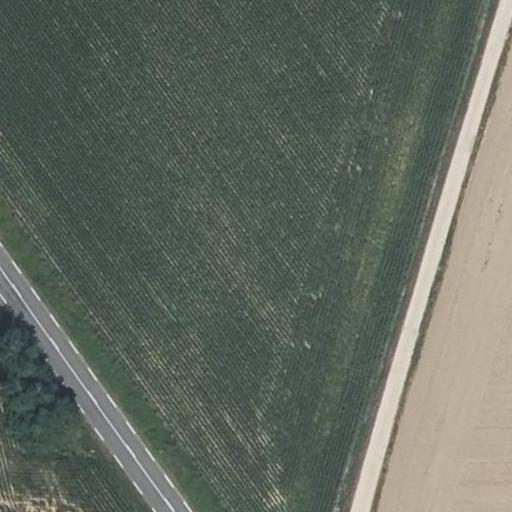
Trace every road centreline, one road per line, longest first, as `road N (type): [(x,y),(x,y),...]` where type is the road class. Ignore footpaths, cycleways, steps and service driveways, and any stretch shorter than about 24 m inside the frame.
road 1 (track): [(361,511),(505,0)]
road 2 (tertiary): [(174,511),(0,268)]
